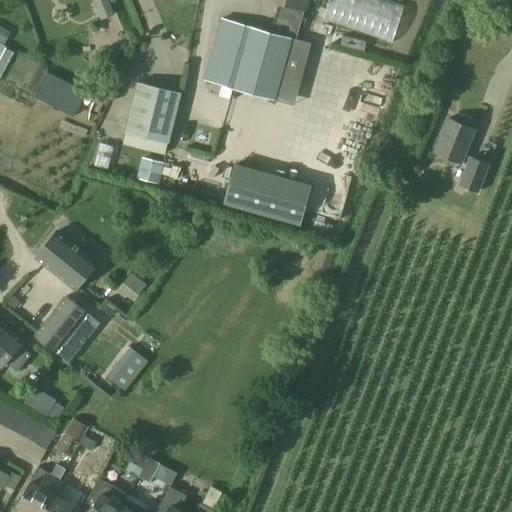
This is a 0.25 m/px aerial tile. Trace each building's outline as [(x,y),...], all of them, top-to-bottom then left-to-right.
[(107,0),(92,0),(101,20),(114,14),(107,0)] [(270,0),(280,3),(271,33),(296,40),(296,39),(307,0),(270,0)] [(325,0),(320,18),(393,41),(405,4),(393,0),(325,0)] [(296,40),(271,33),(222,19),(204,80),(213,82),(212,87),(220,89),(222,85),(230,87),(274,100),(275,97),(281,73),(301,79),(311,43),(296,39),(296,40)] [(0,26),(0,41),(4,44),(10,32),(0,26)] [(0,81),(7,84),(19,52),(0,45),(0,81)] [(42,70),(30,94),(70,115),(83,91),(42,70)] [(182,89),(137,79),(125,129),(170,140),(182,89)] [(469,157),(464,155),(475,129),(469,127),(470,124),(470,120),(467,116),(463,115),(458,115),(455,118),(454,120),(449,118),(435,152),(461,163),(466,165),(458,185),(479,194),(490,164),(470,156),(469,157)] [(142,157),(137,179),(158,184),(163,163),(142,157)] [(223,163),(214,204),(300,221),(308,180),(223,163)] [(36,257),(77,289),(98,262),(57,230),(36,257)] [(132,273),(118,290),(133,303),(147,286),(132,273)] [(33,336),(56,354),(88,313),(66,295),(33,336)] [(107,303),(102,310),(111,317),(116,310),(107,303)] [(31,353),(20,344),(23,340),(0,320),(0,363),(3,366),(6,361),(17,370),(31,353)] [(135,351),(112,379),(125,389),(147,361),(135,351)] [(32,409),(49,413),(54,396),(36,391),(32,409)] [(0,421),(9,405),(0,400),(0,399),(0,421)] [(19,410),(9,405),(0,421),(0,424),(8,429),(19,410)] [(29,415),(19,410),(8,429),(18,434),(29,415)] [(38,420),(29,415),(18,434),(27,439),(38,420)] [(73,419),(65,433),(80,441),(88,427),(73,419)] [(47,425),(38,420),(27,439),(37,444),(47,425)] [(47,425),(37,444),(48,450),(58,431),(47,425)] [(84,436),(79,444),(91,451),(96,442),(84,436)] [(161,465),(151,459),(139,479),(150,485),(161,465)] [(19,507),(28,511),(44,511),(54,494),(68,470),(57,464),(52,473),(41,468),(19,507)] [(0,487),(4,489),(10,477),(0,471),(0,487)] [(5,487),(4,489),(12,494),(21,478),(12,473),(10,477),(5,487)] [(82,511),(120,511),(124,506),(129,498),(129,496),(100,480),(82,511)] [(184,511),(180,510),(187,496),(171,488),(157,511),(184,511)] [(54,494),(44,511),(71,511),(75,506),(54,494)] [(124,506),(120,511),(140,511),(144,506),(129,498),(124,506)] [(214,511),(199,503),(193,511),(214,511)]
